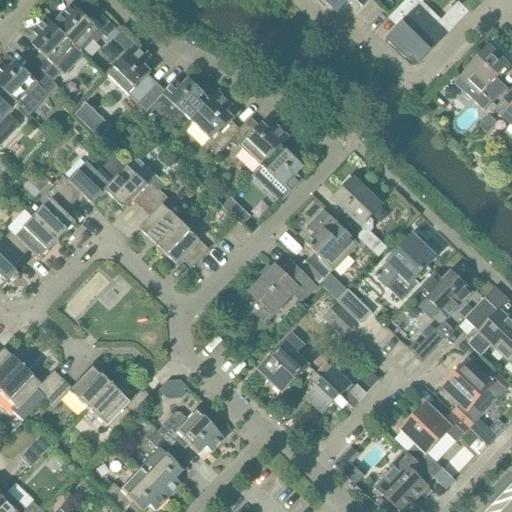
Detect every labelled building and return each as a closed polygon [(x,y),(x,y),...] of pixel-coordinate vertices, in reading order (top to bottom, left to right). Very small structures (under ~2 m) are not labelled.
[(355,0),(363,7),(369,0),(328,0),(340,11),(351,0),(355,0)] [(46,18),(46,19),(81,52),(93,40),(96,43),(103,36),(106,39),(116,29),(87,1),(78,10),(72,4),(52,24),(46,18)] [(412,52),(422,61),(469,12),(459,3),(439,24),(420,6),(389,36),(409,55),(412,52)] [(41,54),(33,62),(53,82),(62,72),(61,72),(62,71),(66,73),(81,56),(79,53),(80,52),(80,53),(81,52),(46,19),(32,32),(39,38),(32,45),(41,54)] [(122,32),(114,40),(127,54),(135,46),(122,32)] [(470,86),(464,92),(484,112),(501,94),(491,85),(509,66),(489,46),(460,77),(470,86)] [(150,60),(136,47),(108,76),(137,104),(157,84),(148,75),(151,73),(144,66),(150,60)] [(53,82),(33,62),(25,71),(16,62),(9,69),(3,63),(0,65),(0,86),(19,105),(29,114),(57,85),(53,82)] [(157,84),(137,104),(147,113),(160,99),(166,105),(160,111),(173,124),(183,114),(191,122),(219,93),(211,101),(189,80),(182,87),(176,81),(165,92),(157,84)] [(0,145),(18,127),(18,123),(9,115),(19,105),(0,86),(0,145)] [(511,91),(494,110),(511,126),(504,133),(511,140),(511,91)] [(219,93),(191,122),(221,151),(251,118),(239,129),(232,122),(234,119),(227,113),(233,106),(219,93)] [(86,104),(74,116),(100,140),(112,128),(86,104)] [(251,118),(221,151),(232,139),(261,167),(289,138),(275,125),(269,131),(262,124),(260,126),(251,118)] [(261,167),(253,175),(281,203),(290,194),(303,180),(297,174),(303,167),(281,146),(289,138),(261,167)] [(115,155),(97,173),(111,186),(128,167),(115,155)] [(111,186),(105,192),(106,192),(124,210),(133,201),(142,209),(160,191),(165,185),(155,177),(137,159),(128,167),(111,186)] [(64,177),(55,186),(74,204),(82,195),(93,205),(106,192),(105,192),(111,186),(97,173),(87,163),(69,182),(64,177)] [(372,221),(369,218),(381,206),(353,180),(334,200),(365,229),(357,237),(378,258),(387,249),(369,232),(372,229),(372,221)] [(65,212),(74,204),(55,186),(46,195),(52,200),(34,219),(58,242),(76,223),(65,212)] [(139,229),(158,247),(181,223),(163,206),(169,199),(160,191),(142,209),(150,218),(139,229)] [(251,217),(231,198),(222,207),(242,226),(251,217)] [(329,275),(333,271),(358,244),(324,211),(307,228),(314,235),(306,244),(315,253),(311,257),(329,275)] [(11,232),(2,241),(21,259),(29,250),(40,260),(58,242),(34,219),(16,237),(11,232)] [(209,250),(181,223),(158,247),(177,265),(182,260),(191,268),(209,250)] [(387,265),(375,278),(385,288),(398,275),(409,286),(436,258),(413,236),(386,264),(387,265)] [(0,291),(18,273),(12,268),(21,259),(2,241),(0,243),(0,291)] [(320,283),(324,280),(329,275),(311,257),(310,256),(302,265),(320,283)] [(281,273),(275,267),(250,293),(273,315),(294,294),(302,301),(315,288),(290,263),(281,273)] [(419,291),(427,299),(419,307),(432,320),(440,311),(442,313),(442,312),(448,318),(472,293),(451,273),(447,277),(443,282),(435,274),(419,291)] [(510,302),(497,289),(495,288),(464,319),(479,333),(468,345),(481,357),(492,346),(511,365),(511,323),(500,312),(510,302)] [(346,291),(337,302),(358,322),(361,325),(372,314),(348,290),(346,291)] [(325,318),(343,337),(357,323),(338,305),(325,318)] [(415,342),(408,349),(422,362),(445,338),(436,330),(420,346),(415,342)] [(293,336),(274,355),(258,371),(282,394),(309,367),(296,354),(304,346),(293,336)] [(0,389),(21,368),(26,362),(17,354),(12,359),(2,350),(0,352),(0,389)] [(460,405),(452,413),(469,429),(482,416),(473,407),(486,393),(496,402),(511,386),(493,370),(485,378),(468,361),(443,388),(460,405)] [(21,368),(0,389),(0,394),(13,407),(9,411),(21,422),(24,419),(25,418),(44,398),(62,380),(53,371),(39,385),(21,368)] [(86,410),(109,386),(90,368),(71,388),(62,380),(44,398),(53,407),(67,392),(86,410)] [(347,405),(352,409),(380,381),(370,371),(357,385),(351,385),(334,368),(323,380),(316,373),(309,381),(316,387),(305,398),(323,416),(334,404),(341,411),(347,405)] [(109,386),(86,410),(104,428),(105,427),(114,436),(132,417),(137,412),(150,398),(141,389),(127,404),(109,386)] [(427,404),(401,431),(402,432),(415,445),(407,453),(426,471),(433,478),(442,469),(437,464),(456,443),(469,429),(452,413),(444,421),(427,404)] [(157,432),(159,435),(179,455),(187,446),(196,455),(203,448),(210,454),(223,440),(214,431),(207,424),(194,412),(185,421),(176,412),(157,432)] [(215,416),(207,424),(214,431),(222,423),(215,416)] [(498,422),(490,430),(497,437),(505,429),(498,422)] [(171,463),(179,455),(159,435),(150,444),(157,450),(138,470),(166,499),(179,485),(173,479),(180,472),(171,463)] [(349,447),(333,465),(355,485),(363,477),(350,465),(358,456),(349,447)] [(376,489),(384,497),(399,511),(403,511),(428,487),(426,485),(433,478),(426,471),(407,453),(405,451),(390,467),(394,470),(376,489)] [(102,494),(107,498),(121,511),(124,511),(131,505),(138,511),(141,511),(147,506),(152,511),(153,511),(166,499),(138,470),(118,490),(112,484),(102,494)] [(6,492),(0,498),(0,511),(40,511),(41,511),(31,502),(24,510),(6,492)]
